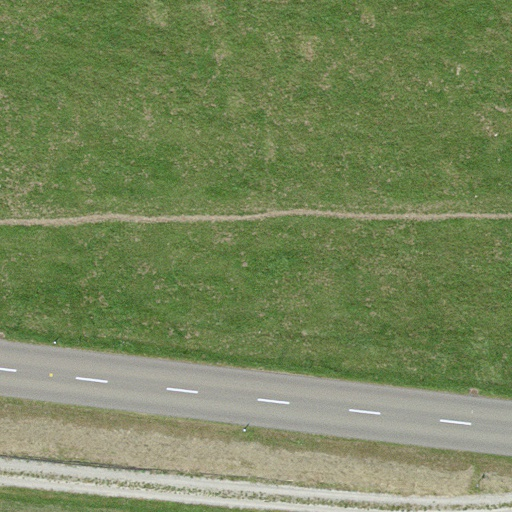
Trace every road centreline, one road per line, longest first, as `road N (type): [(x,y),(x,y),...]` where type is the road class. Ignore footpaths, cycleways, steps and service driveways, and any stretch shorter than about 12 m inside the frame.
road 1 (tertiary): [(0,370),(511,429)]
road 2 (track): [(0,476),(393,511),(511,510)]
